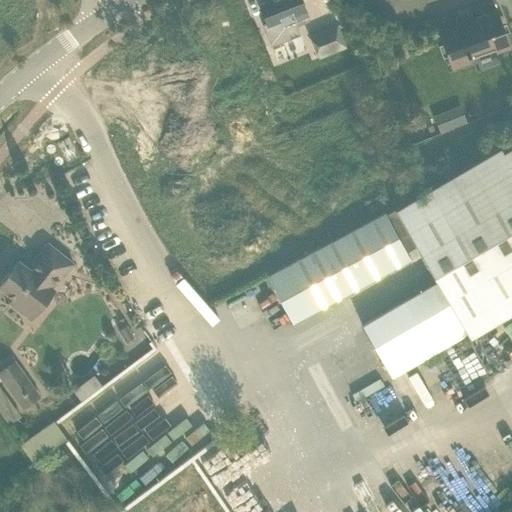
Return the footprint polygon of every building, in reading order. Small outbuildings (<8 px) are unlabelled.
[(283,25),(306,16),(300,0),(269,0),(259,4),(267,25),(280,19),(283,25)] [(509,48),(502,29),(495,10),(438,31),(443,44),(439,46),(443,57),(447,55),(452,69),(471,62),(469,56),(493,47),(496,53),(509,48)] [(318,58),(346,47),(337,25),(309,36),(318,58)] [(431,114),(438,133),(466,123),(459,104),(431,114)] [(511,145),(502,151),(499,147),(385,214),(384,211),(267,275),(292,321),(409,258),(406,251),(416,245),(431,272),(424,276),(430,285),(361,325),(391,377),(466,333),(468,336),(511,310),(511,145)] [(53,289),(73,264),(47,243),(27,268),(18,261),(0,283),(0,288),(12,298),(9,303),(29,320),(54,289),(53,289)] [(0,378),(22,409),(40,396),(14,359),(0,369),(0,378)] [(0,389),(0,410),(1,412),(11,405),(0,389)] [(30,462),(64,439),(50,419),(17,442),(30,462)]
